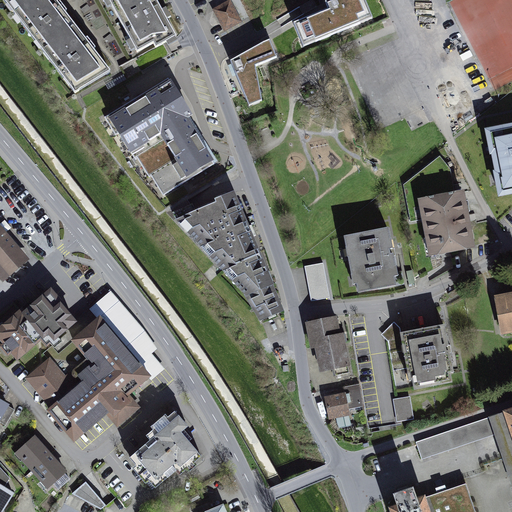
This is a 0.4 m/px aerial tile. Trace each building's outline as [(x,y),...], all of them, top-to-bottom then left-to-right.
[(52,0),(1,0),(76,96),(108,72),(52,0)] [(103,0),(101,1),(132,55),(148,46),(151,51),(170,41),(146,0),(103,0)] [(329,12),(291,26),(298,45),(312,39),(314,44),(361,27),(358,18),(369,14),(363,0),(337,0),(327,4),(329,12)] [(231,1),(213,10),(224,32),(242,23),(231,1)] [(269,43),(230,64),(250,109),(262,104),(256,69),(278,60),(269,43)] [(171,73),(102,115),(115,136),(120,133),(135,157),(137,156),(149,175),(151,174),(163,193),(217,160),(189,114),(194,110),(171,73)] [(511,124),(487,129),(500,194),(511,191),(511,124)] [(419,203),(456,197),(450,171),(439,157),(403,185),(410,223),(422,220),(419,203)] [(253,239),(234,194),(175,221),(240,296),(256,324),(279,315),(270,291),(273,288),(269,278),(253,239)] [(429,259),(475,251),(465,195),(456,197),(419,203),(422,220),(429,259)] [(346,234),(358,291),(400,282),(388,226),(346,234)] [(0,232),(0,274),(8,284),(29,266),(0,232)] [(306,268),(311,302),(329,299),(323,265),(306,268)] [(407,271),(409,284),(415,283),(412,270),(407,271)] [(54,291),(23,317),(44,342),(52,351),(83,324),(54,291)] [(102,318),(154,381),(163,372),(150,355),(155,351),(144,334),(109,293),(92,306),(102,318)] [(511,294),(493,298),(499,335),(511,332),(511,294)] [(20,314),(0,330),(0,348),(15,366),(44,342),(23,317),(20,314)] [(59,381),(45,366),(22,385),(74,448),(101,425),(109,434),(133,414),(125,405),(154,381),(102,318),(71,344),(84,360),(59,381)] [(343,321),(310,328),(320,376),(353,370),(343,321)] [(402,332),(393,323),(380,335),(390,345),(402,332)] [(402,337),(412,391),(453,383),(443,330),(402,337)] [(346,394),(349,408),(362,406),(358,387),(345,390),(346,394)] [(346,394),(326,398),(331,420),(351,416),(349,408),(346,394)] [(409,399),(394,402),(397,423),(413,420),(409,399)] [(0,400),(0,421),(9,406),(0,400)] [(511,405),(489,413),(490,416),(496,434),(509,473),(511,472),(511,405)] [(416,441),(422,459),(496,434),(490,416),(416,441)] [(198,461),(172,417),(141,443),(144,447),(125,464),(149,494),(170,475),(174,480),(198,461)] [(35,439),(16,456),(49,491),(67,474),(35,439)] [(397,499),(389,501),(392,511),(476,511),(466,481),(427,494),(425,489),(418,491),(414,477),(392,485),(397,499)] [(85,486),(72,498),(100,511),(101,511),(105,508),(85,486)] [(0,489),(0,511),(5,511),(14,497),(0,489)]
